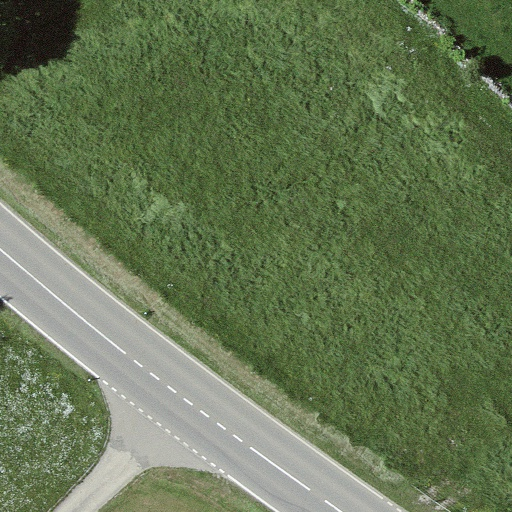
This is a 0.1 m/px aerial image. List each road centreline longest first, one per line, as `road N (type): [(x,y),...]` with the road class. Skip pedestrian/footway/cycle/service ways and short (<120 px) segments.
road 1 (primary): [(0,248),(182,401),(344,511)]
road 2 (track): [(72,511),(182,401)]
